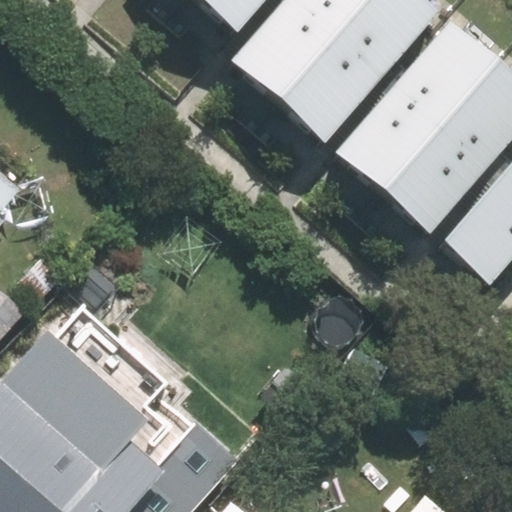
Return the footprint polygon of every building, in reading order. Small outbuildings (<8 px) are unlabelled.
[(269,0),(192,0),(237,38),(269,0)] [(276,0),(226,58),(275,100),(361,0),(276,0)] [(438,10),(426,0),(361,0),(275,100),(324,142),(438,10)] [(331,150),(379,192),(493,60),(445,18),(331,150)] [(511,137),(511,75),(493,60),(379,192),(428,234),(511,137)] [(511,255),(511,156),(436,244),(485,286),(511,255)] [(0,230),(17,211),(0,196),(0,230)] [(0,305),(0,344),(19,322),(0,305)] [(16,368),(0,385),(0,511),(132,511),(153,488),(16,368)]
